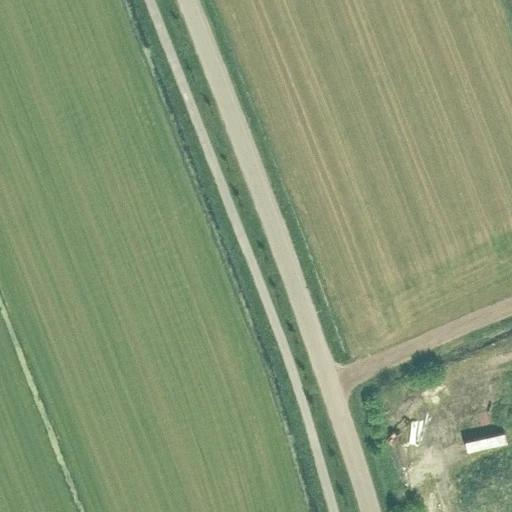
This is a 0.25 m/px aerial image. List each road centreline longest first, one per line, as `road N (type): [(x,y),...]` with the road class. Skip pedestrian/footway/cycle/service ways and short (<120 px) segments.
road 1 (tertiary): [(371,511),(335,387),(185,0)]
road 2 (track): [(511,311),(335,387)]
